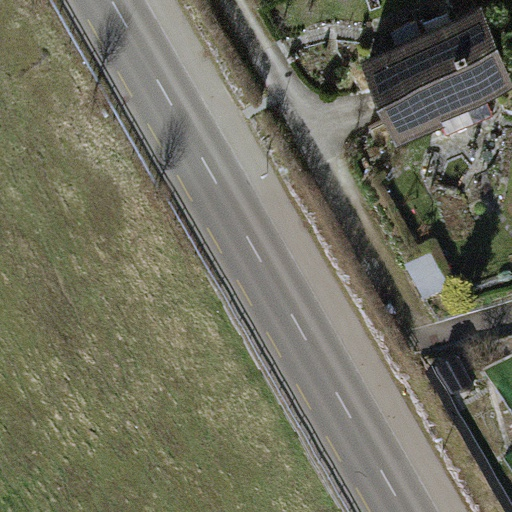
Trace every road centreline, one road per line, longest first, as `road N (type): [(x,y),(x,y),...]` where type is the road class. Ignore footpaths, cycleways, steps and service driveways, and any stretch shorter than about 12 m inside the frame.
road 1 (tertiary): [(115,0),(413,511)]
road 2 (residential): [(357,222),(233,0)]
